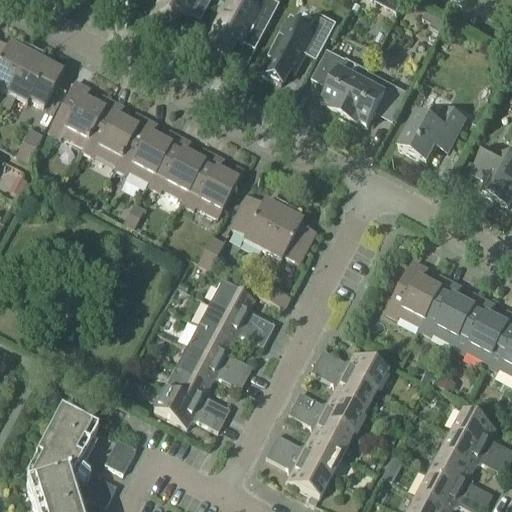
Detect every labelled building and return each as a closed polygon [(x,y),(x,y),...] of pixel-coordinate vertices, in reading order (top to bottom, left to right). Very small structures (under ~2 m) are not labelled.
[(160,0),(149,23),(171,34),(179,20),(185,23),(196,2),(208,8),(212,0),(160,0)] [(236,0),(230,0),(204,50),(210,54),(226,63),(234,47),(240,51),(247,38),(259,45),(278,10),(264,2),(259,12),(236,0)] [(422,25),(430,29),(429,32),(440,39),(446,27),(426,16),(422,25)] [(288,22),(257,79),(280,91),(288,76),(294,79),(304,59),(317,66),(336,30),(335,29),(330,38),(318,32),(315,37),(288,22)] [(0,95),(6,99),(30,54),(19,48),(15,54),(8,50),(6,52),(0,48),(0,95)] [(6,99),(7,99),(0,110),(0,112),(8,117),(15,104),(25,109),(27,105),(42,113),(59,80),(45,73),(46,70),(39,66),(42,61),(30,54),(6,99)] [(327,55),(313,82),(331,91),(322,110),(330,114),(329,116),(343,124),(363,88),(368,78),(369,76),(356,69),(346,64),(345,64),(327,55)] [(506,64),(491,67),(494,81),(509,78),(506,64)] [(363,88),(343,124),(358,132),(359,129),(367,134),(377,115),(395,125),(409,99),(380,85),(368,78),(363,88)] [(61,142),(82,153),(80,156),(80,157),(107,106),(101,103),(96,111),(84,105),(89,96),(74,89),(47,139),(59,145),(61,142)] [(95,159),(116,171),(114,174),(141,124),(134,121),(130,129),(118,123),(122,114),(107,106),(80,157),(93,163),(95,159)] [(434,128),(416,119),(398,153),(426,169),(438,146),(450,152),(465,124),(443,112),(434,128)] [(128,177),(149,189),(148,192),(175,142),(168,139),(163,147),(151,141),(156,132),(141,124),(114,174),(126,180),(128,177)] [(41,144),(30,138),(16,163),(27,169),(41,144)] [(160,199),(161,196),(182,207),(181,210),(191,191),(208,160),(201,156),(197,165),(185,159),(190,150),(175,142),(148,192),(160,199)] [(470,180),(484,188),(479,197),(507,212),(511,201),(511,164),(500,158),(499,159),(485,151),(470,180)] [(181,210),(193,216),(195,213),(217,225),(242,178),(234,174),(230,183),(218,177),(223,167),(208,160),(191,191),(181,210)] [(229,235),(244,243),(242,247),(260,257),(284,212),(273,206),(270,211),(262,207),(261,211),(246,203),(229,235)] [(133,235),(144,216),(133,210),(123,230),(133,235)] [(260,257),(280,267),(282,263),(296,271),(314,239),(299,231),(301,228),(294,224),(297,218),(284,212),(260,257)] [(196,270),(208,277),(222,252),(210,245),(196,270)] [(400,322),(420,333),(421,333),(445,286),(439,283),(435,291),(423,285),(428,276),(413,268),(385,318),(398,325),(400,322)] [(460,294),(445,286),(421,333),(420,333),(419,335),(431,342),(432,339),(453,352),(479,304),(472,301),(468,309),(456,303),(460,294)] [(288,305),(261,290),(255,302),(281,316),(288,305)] [(252,309),(219,291),(208,312),(267,344),(273,333),(251,322),(248,317),(252,309)] [(494,312),(479,304),(453,352),(451,353),(464,360),(466,357),(487,369),(488,369),(511,323),(511,321),(506,318),(501,327),(489,321),(494,312)] [(230,352),(234,345),(239,344),(261,355),(267,344),(208,312),(196,334),(230,352)] [(511,323),(488,369),(487,369),(485,371),(499,378),(500,375),(511,381),(511,323)] [(196,334),(185,355),(245,386),(250,376),(228,364),(227,358),(230,352),(196,334)] [(208,394),(211,388),(217,386),(239,397),(245,386),(185,355),(174,376),(208,394)] [(343,371),(321,359),(316,370),(374,400),(385,380),(351,362),(348,369),(343,371)] [(331,392),(332,398),(329,404),(362,422),(374,400),(316,370),(310,381),(331,392)] [(174,376),(163,397),(222,428),(227,418),(206,406),(205,401),(208,394),(174,376)] [(189,430),(191,429),(194,428),(216,440),(222,428),(163,397),(151,419),(185,437),(189,430)] [(320,413),(298,401),(293,411),(351,442),(362,422),(329,404),(326,411),(320,413)] [(309,434),(310,440),(307,446),(340,464),(351,442),(293,411),(287,423),(309,434)] [(31,511),(76,511),(66,481),(70,480),(72,481),(71,481),(83,488),(87,487),(89,482),(88,479),(76,472),(96,434),(59,415),(26,478),(30,480),(25,490),(31,511)] [(493,437),(460,420),(449,440),(508,471),(511,463),(511,460),(491,450),(490,443),(493,437)] [(471,479),(474,473),(481,471),(502,482),(508,471),(449,440),(438,462),(471,479)] [(298,456),(276,444),(270,454),(328,485),(340,464),(307,446),(303,454),(298,456)] [(125,452),(116,446),(112,454),(122,459),(125,452)] [(131,464),(135,457),(125,452),(122,459),(131,464)] [(117,467),(122,459),(112,454),(107,462),(114,465),(117,467)] [(287,477),(288,482),(284,490),(317,507),(328,485),(270,454),(264,465),(287,477)] [(117,467),(120,469),(127,472),(131,464),(122,459),(117,467)] [(109,474),(114,465),(107,462),(103,470),(109,474)] [(471,479),(438,462),(427,482),(482,511),(486,511),(491,502),(469,490),(468,485),(471,479)] [(114,465),(109,474),(116,477),(120,469),(117,467),(114,465)] [(127,472),(120,469),(116,477),(122,481),(127,472)] [(430,511),(482,511),(427,482),(415,504),(430,511)] [(106,488),(96,483),(93,491),(102,496),(106,488)] [(115,494),(106,488),(102,496),(111,501),(115,494)] [(102,496),(93,491),(89,498),(98,503),(102,496)] [(111,501),(102,496),(98,503),(107,508),(111,501)] [(98,503),(89,498),(85,505),(94,510),(98,503)] [(105,511),(107,508),(98,503),(94,510),(98,511),(105,511)]
